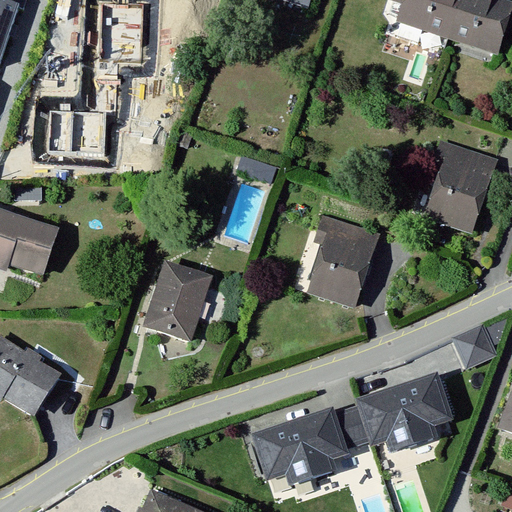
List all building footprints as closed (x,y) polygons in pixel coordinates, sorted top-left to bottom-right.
[(26,0),(0,0),(0,9),(21,17),(26,0)] [(128,0),(76,0),(71,82),(123,85),(128,0)] [(262,0),(304,15),(309,0),(262,0)] [(511,3),(500,0),(394,0),(387,23),(494,58),(511,3)] [(0,9),(0,76),(0,77),(21,17),(0,9)] [(52,136),(24,135),(23,182),(51,182),(52,136)] [(496,163),(438,141),(411,212),(469,234),(496,163)] [(277,181),(281,165),(244,157),(240,172),(277,181)] [(55,231),(0,213),(0,269),(38,282),(55,231)] [(378,237),(319,217),(294,289),(354,309),(378,237)] [(210,279),(161,261),(137,325),(186,343),(210,279)] [(485,325),(454,340),(469,372),(500,357),(485,325)] [(60,370),(0,334),(0,399),(31,418),(60,370)] [(439,376),(357,403),(359,407),(371,444),(373,450),(388,445),(392,457),(440,441),(436,430),(455,424),(439,376)] [(511,381),(492,431),(511,439),(511,381)] [(359,407),(336,415),(348,451),(371,444),(359,407)] [(335,409),(251,436),(266,486),(287,479),(290,489),(337,474),(333,463),(350,458),(348,451),(336,415),(335,409)] [(194,511),(147,493),(139,511),(194,511)]
